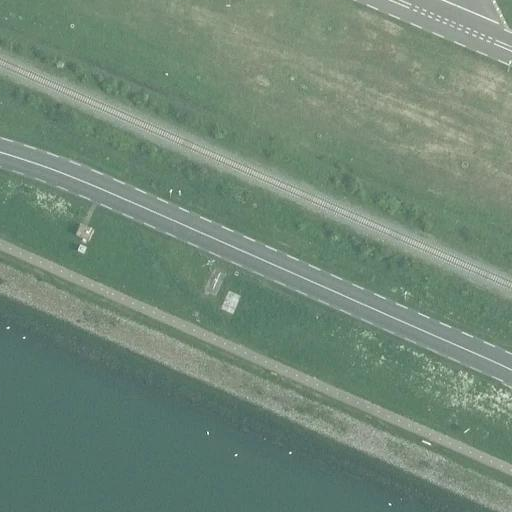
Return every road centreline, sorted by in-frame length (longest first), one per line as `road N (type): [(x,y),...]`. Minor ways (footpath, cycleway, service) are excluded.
road 1 (unclassified): [(511,370),(118,197),(0,154)]
road 2 (unclassified): [(511,51),(389,0)]
